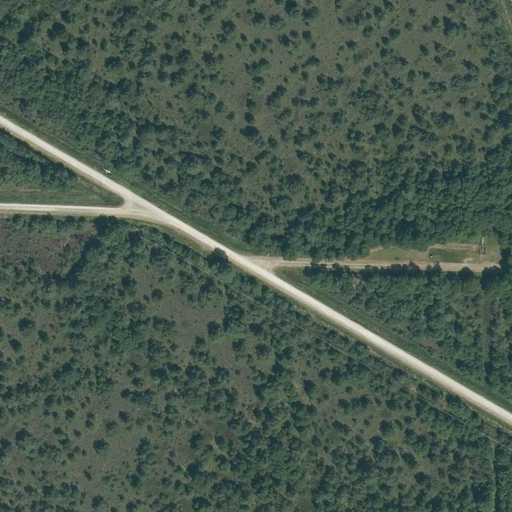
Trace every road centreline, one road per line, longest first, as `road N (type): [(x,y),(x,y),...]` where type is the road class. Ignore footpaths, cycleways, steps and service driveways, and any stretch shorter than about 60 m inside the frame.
road 1 (track): [(0,115),(511,415)]
road 2 (track): [(245,261),(494,269)]
road 3 (track): [(159,211),(0,208)]
road 4 (track): [(320,263),(389,243),(465,245)]
